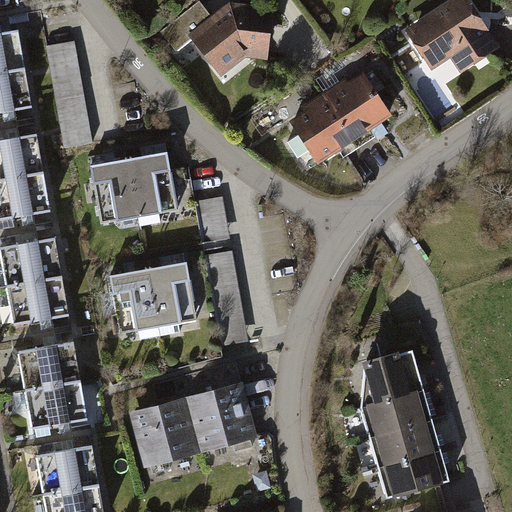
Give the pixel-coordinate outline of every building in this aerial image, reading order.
[(468,0),(449,0),(405,30),(432,69),(451,56),(460,71),(499,45),(468,0)] [(201,1),(160,35),(177,55),(191,43),(219,76),(243,55),(265,58),(272,9),(230,3),(214,17),(201,1)] [(14,23),(0,25),(0,67),(22,64),(14,23)] [(54,44),(64,147),(92,145),(82,41),(54,44)] [(22,64),(0,67),(0,109),(29,104),(22,64)] [(302,106),(305,112),(290,120),(317,164),(392,115),(365,72),(350,83),(346,77),(302,106)] [(33,127),(0,133),(0,177),(40,170),(33,127)] [(174,146),(128,152),(137,224),(184,217),(174,146)] [(128,152),(85,158),(96,229),(137,224),(128,152)] [(40,170),(0,177),(0,216),(46,208),(40,170)] [(205,241),(231,239),(228,198),(202,200),(205,241)] [(52,235),(0,245),(0,276),(2,286),(60,276),(52,235)] [(249,342),(238,253),(213,256),(224,345),(249,342)] [(190,258),(148,264),(158,333),(200,327),(190,258)] [(148,264),(107,271),(118,338),(158,333),(148,264)] [(60,276),(2,286),(8,323),(66,313),(60,276)] [(69,340),(12,352),(19,391),(76,380),(69,340)] [(410,354),(369,366),(361,413),(387,500),(448,484),(410,354)] [(76,380),(19,391),(27,428),(83,417),(76,380)] [(242,385),(184,401),(199,453),(256,437),(242,385)] [(184,401),(130,415),(146,468),(199,453),(184,401)] [(88,442),(26,454),(34,495),(97,482),(88,442)] [(102,511),(97,482),(34,495),(37,511),(102,511)]
